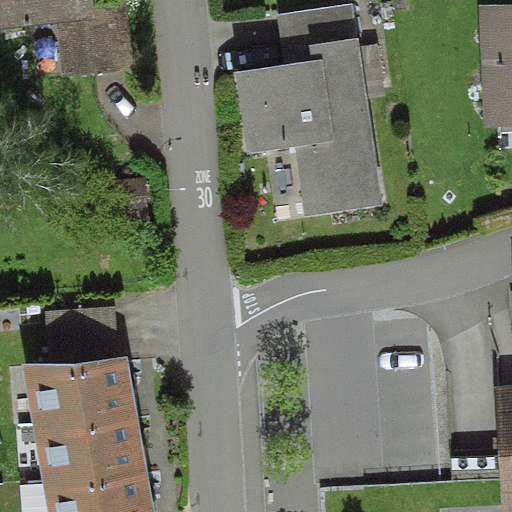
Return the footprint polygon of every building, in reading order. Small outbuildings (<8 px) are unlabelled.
[(81,0),(0,0),(0,18),(55,13),(80,11),(82,10),(82,7),(81,0)] [(82,7),(82,10),(80,11),(55,13),(61,72),(121,66),(114,3),(82,7)] [(511,12),(487,13),(492,113),(511,112),(511,12)] [(233,72),(244,147),(291,140),(301,210),(372,200),(356,85),(376,82),(370,45),(350,48),(349,40),(306,46),(309,61),(233,72)] [(43,311),(47,365),(109,361),(105,306),(43,311)] [(47,365),(31,366),(34,424),(126,418),(125,415),(119,415),(116,360),(109,361),(47,365)] [(511,391),(493,393),(495,425),(511,424),(511,452),(496,453),(498,505),(511,504),(511,391)] [(135,471),(129,471),(126,418),(34,424),(34,425),(41,425),(44,479),(136,473),(135,471)] [(52,511),(138,511),(136,473),(44,479),(45,482),(51,481),(52,511)]
